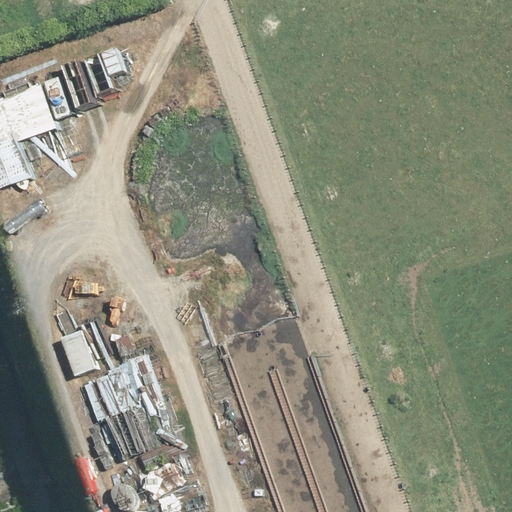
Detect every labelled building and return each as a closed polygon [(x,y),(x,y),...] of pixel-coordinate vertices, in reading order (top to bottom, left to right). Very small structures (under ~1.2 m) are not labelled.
[(128,74),(117,45),(99,50),(110,80),(128,74)] [(109,83),(97,51),(83,55),(98,99),(113,94),(109,83)] [(57,79),(44,84),(58,123),(72,117),(57,79)] [(0,208),(1,208),(0,206),(0,189),(50,168),(33,129),(18,135),(3,100),(0,100),(0,208)] [(151,415),(168,408),(144,349),(78,376),(96,420),(145,400),(151,415)] [(199,357),(213,403),(232,398),(218,351),(199,357)] [(176,455),(170,443),(140,458),(146,470),(176,455)] [(153,495),(182,483),(173,462),(144,474),(153,495)]
